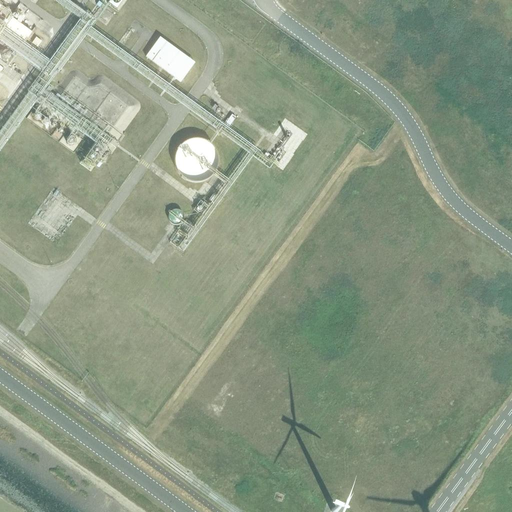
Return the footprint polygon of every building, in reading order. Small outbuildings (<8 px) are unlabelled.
[(0,62),(8,68),(21,49),(31,36),(0,13),(0,62)] [(36,44),(41,37),(34,33),(30,39),(36,44)] [(174,79),(182,66),(154,46),(145,58),(174,79)] [(229,122),(233,114),(229,111),(225,119),(229,122)] [(216,166),(216,161),(216,158),(215,155),(213,151),(211,147),(208,145),(204,142),(200,141),(196,140),(192,141),(188,142),(184,144),(181,146),(179,149),(176,153),(175,156),(175,161),(175,165),(176,169),(178,172),(180,175),(183,178),(187,180),(190,181),(195,182),(199,182),(203,181),(207,178),(210,176),(212,174),(214,170),(216,166)] [(58,207),(48,212),(52,219),(62,214),(58,207)]
